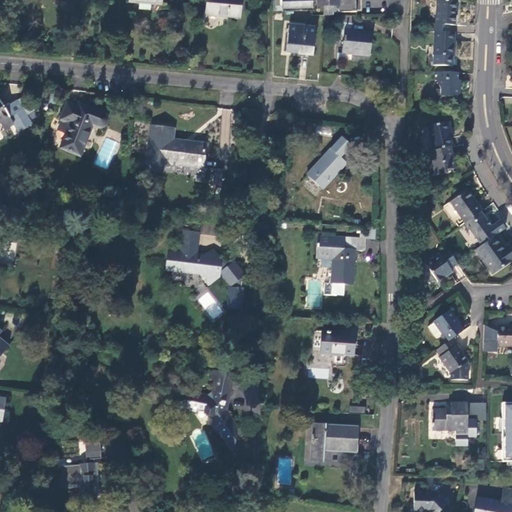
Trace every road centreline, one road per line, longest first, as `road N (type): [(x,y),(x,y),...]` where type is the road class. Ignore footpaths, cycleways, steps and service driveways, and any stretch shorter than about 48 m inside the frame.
road 1 (residential): [(378,511),(393,297),(392,145),(380,116),(344,95),(0,63)]
road 2 (secondary): [(488,129),(489,0)]
